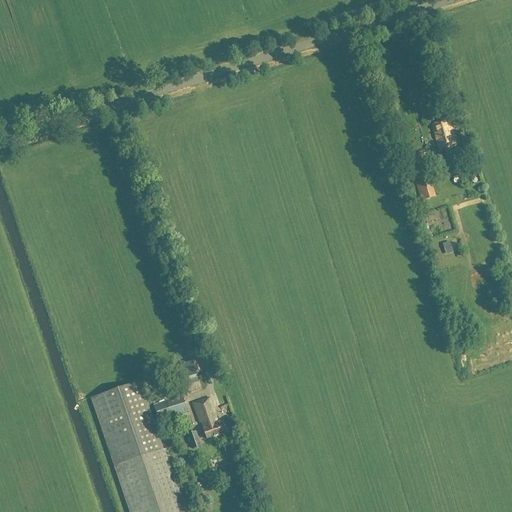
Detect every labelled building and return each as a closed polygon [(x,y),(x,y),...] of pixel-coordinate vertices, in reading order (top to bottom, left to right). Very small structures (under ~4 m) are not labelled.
[(395,105),(389,107),(391,113),(392,113),(396,112),(397,111),(395,105)] [(448,121),(431,126),(439,152),(456,147),(448,121)] [(428,149),(411,154),(416,170),(433,164),(428,149)] [(413,178),(421,202),(435,198),(428,174),(413,178)] [(451,239),(444,242),(447,253),(454,250),(451,239)] [(181,380),(196,374),(192,362),(177,368),(181,380)] [(201,389),(197,377),(184,381),(188,394),(201,389)] [(164,400),(186,392),(182,380),(160,390),(164,400)] [(134,384),(91,399),(128,511),(188,511),(168,449),(162,451),(142,391),(137,393),(134,384)] [(153,406),(159,422),(187,413),(182,397),(153,406)] [(210,399),(193,404),(202,430),(203,429),(207,441),(227,434),(223,422),(219,424),(210,399)]
